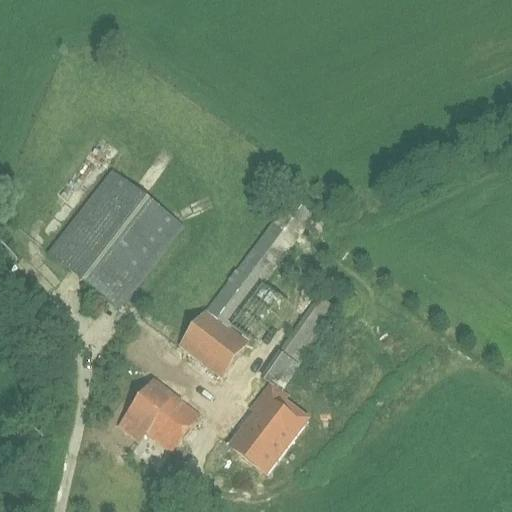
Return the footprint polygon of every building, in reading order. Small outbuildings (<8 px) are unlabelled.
[(184,227),(113,172),(49,256),(119,311),(184,227)] [(250,344),(230,330),(318,214),(294,196),(208,311),(206,311),(178,348),(223,383),(250,344)] [(288,353),(305,366),(345,315),(328,302),(288,353)] [(161,362),(171,347),(149,333),(139,348),(161,362)] [(260,463),(303,410),(291,401),(278,390),(282,386),(267,373),(247,398),(253,403),(244,413),(243,412),(225,434),(255,459),(260,463)] [(172,454),(201,418),(154,382),(126,419),(119,428),(137,441),(144,432),(172,454)]
